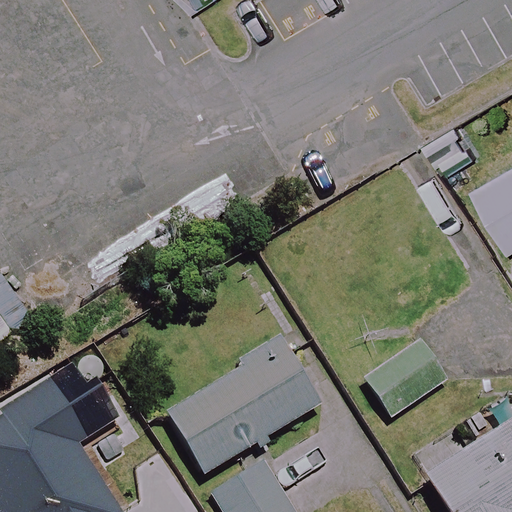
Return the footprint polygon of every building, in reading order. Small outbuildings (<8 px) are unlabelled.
[(511,251),(511,170),(477,191),(511,252),(511,251)] [(306,199),(291,175),(239,206),(254,231),(306,199)] [(317,411),(277,343),(234,367),(238,373),(163,417),(199,479),(317,411)] [(442,386),(415,344),(360,381),(388,422),(442,386)] [(121,427),(89,370),(0,420),(0,511),(105,511),(73,455),(121,427)] [(511,511),(511,420),(471,445),(460,427),(408,458),(440,511),(511,511)] [(289,511),(260,464),(208,496),(217,511),(289,511)]
